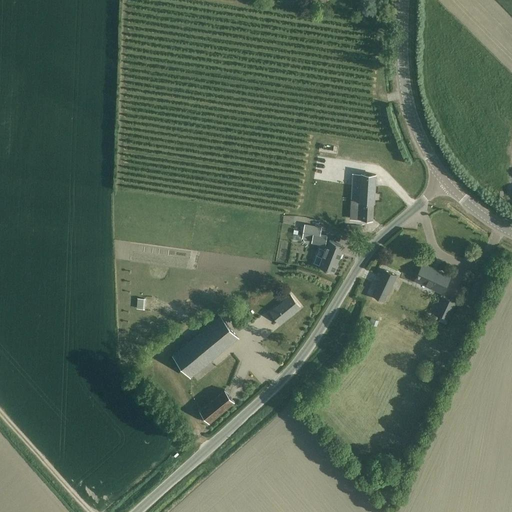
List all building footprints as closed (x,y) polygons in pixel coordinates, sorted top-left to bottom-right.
[(355,173),(354,185),(361,186),(360,202),(355,202),(354,219),(372,220),(373,203),(374,203),(374,202),(376,175),(355,173)] [(312,244),(325,245),(326,237),(313,235),(312,244)] [(329,240),(319,267),(334,273),(344,246),(329,240)] [(423,264),(415,280),(443,293),(450,277),(423,264)] [(384,268),(375,288),(389,294),(398,275),(384,268)] [(280,323),(300,307),(290,295),(270,311),(280,323)] [(141,308),(142,296),(133,296),(133,307),(141,308)] [(456,303),(443,297),(436,313),(448,318),(456,303)] [(191,376),(238,338),(221,316),(174,354),(191,376)] [(379,320),(371,318),(369,324),(377,326),(379,320)] [(152,382),(148,385),(154,392),(158,389),(152,382)] [(210,423),(235,402),(225,390),(200,411),(210,423)]
